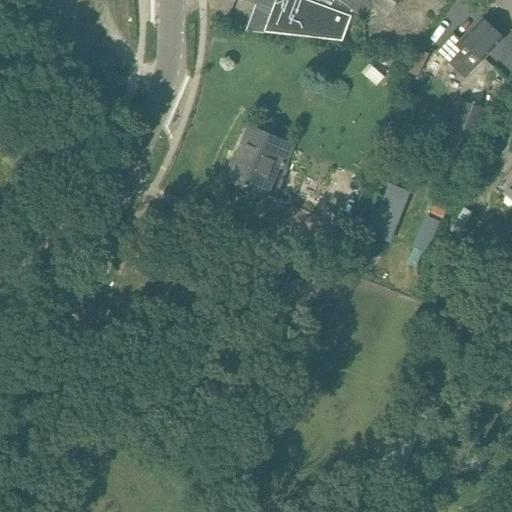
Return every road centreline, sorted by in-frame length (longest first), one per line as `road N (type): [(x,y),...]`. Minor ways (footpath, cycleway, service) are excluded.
road 1 (tertiary): [(60,269),(129,173),(157,109),(171,55),(172,0)]
road 2 (unclassified): [(21,511),(75,346),(60,269)]
